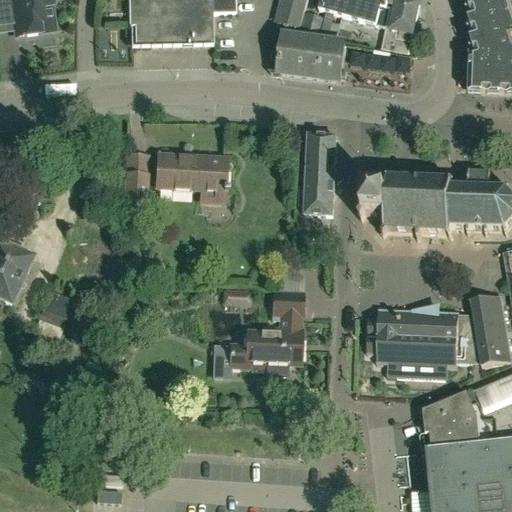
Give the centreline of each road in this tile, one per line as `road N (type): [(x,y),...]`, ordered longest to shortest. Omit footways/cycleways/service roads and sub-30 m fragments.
road 1 (residential): [(337,407),(345,107)]
road 2 (residential): [(89,99),(225,94),(345,107)]
road 3 (residential): [(345,107),(411,113),(438,98),(444,0)]
